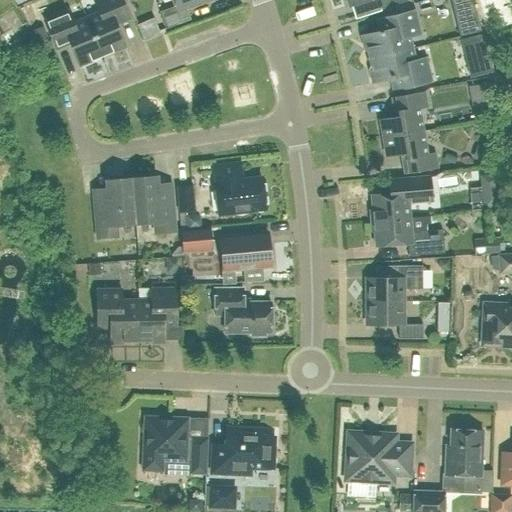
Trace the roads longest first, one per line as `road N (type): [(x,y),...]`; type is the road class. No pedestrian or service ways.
road 1 (residential): [(292,124),(81,155),(74,96),(265,23)]
road 2 (residential): [(310,378),(292,124)]
road 3 (residential): [(310,378),(100,377)]
road 4 (residential): [(511,390),(310,378)]
